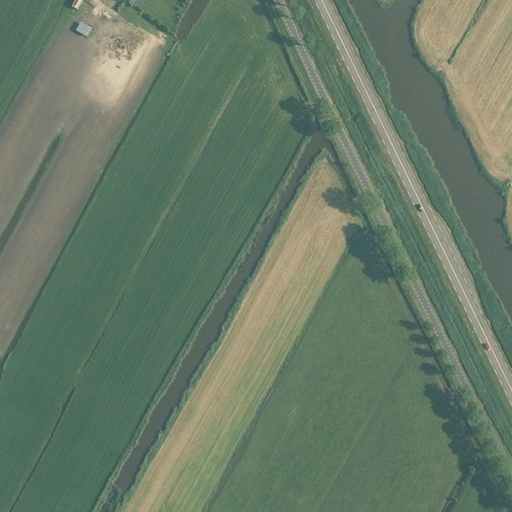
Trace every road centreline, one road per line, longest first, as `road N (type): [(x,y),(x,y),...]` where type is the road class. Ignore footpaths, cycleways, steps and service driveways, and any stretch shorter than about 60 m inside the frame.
road 1 (unclassified): [(511,473),(280,0)]
road 2 (track): [(82,511),(218,274),(278,138),(300,112),(328,100)]
road 3 (primary): [(511,387),(323,0)]
